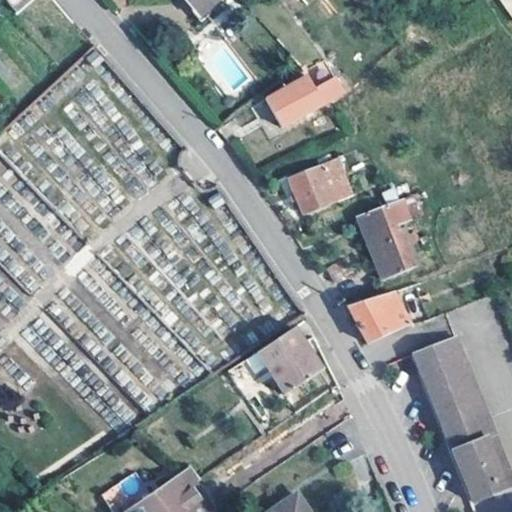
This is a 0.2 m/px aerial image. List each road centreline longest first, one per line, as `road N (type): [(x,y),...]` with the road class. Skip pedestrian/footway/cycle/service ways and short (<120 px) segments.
road 1 (residential): [(78,0),(215,158),(305,287),(379,405),(424,511)]
road 2 (unknown): [(0,343),(45,287),(215,158)]
